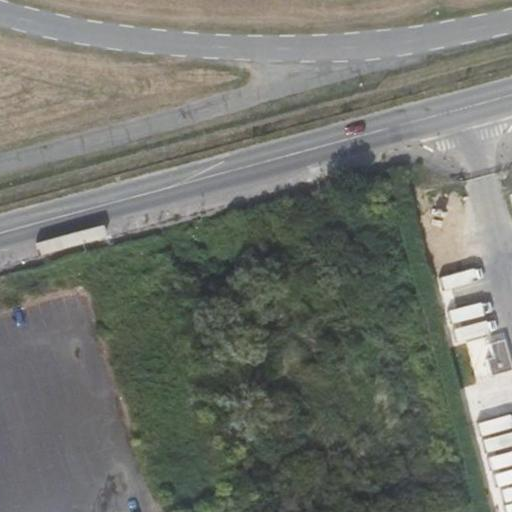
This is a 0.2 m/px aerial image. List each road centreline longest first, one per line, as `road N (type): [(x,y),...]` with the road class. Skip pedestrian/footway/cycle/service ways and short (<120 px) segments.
road 1 (unclassified): [(511,98),(0,233)]
road 2 (unknown): [(75,511),(120,489),(124,476),(91,394)]
